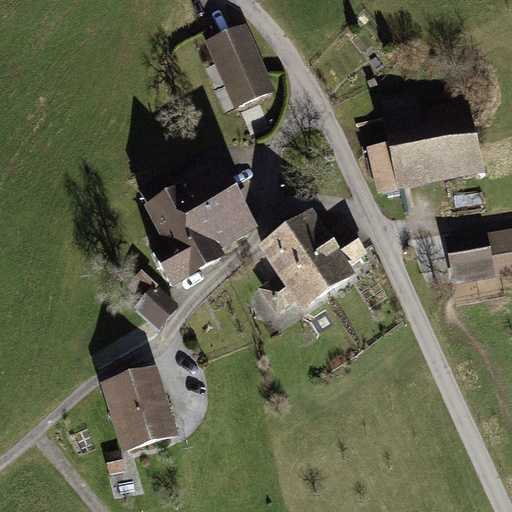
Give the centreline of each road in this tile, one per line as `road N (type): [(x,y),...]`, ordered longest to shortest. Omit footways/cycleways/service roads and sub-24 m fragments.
road 1 (unclassified): [(507,511),(314,99),(284,51),(233,0)]
road 2 (track): [(0,471),(98,379),(146,355),(265,232),(267,175),(314,99)]
road 3 (track): [(511,222),(379,237)]
